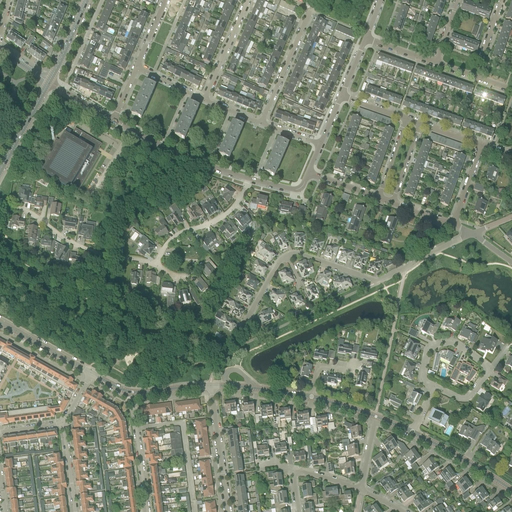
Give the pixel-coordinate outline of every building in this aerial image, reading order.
[(106,4),(113,7),(116,9),(119,2),(116,1),(113,0),(108,0),(107,4),(106,4)] [(260,0),(258,0),(256,5),(259,6),(262,7),(265,9),(268,3),(265,2),(260,0)] [(18,1),(17,6),(24,8),(28,9),(29,3),(26,3),(18,1)] [(470,13),(474,15),(477,6),(472,4),(469,3),(464,1),(463,4),(462,4),(460,10),(465,11),(465,10),(470,12),(470,13)] [(190,2),(188,8),(197,12),(199,13),(201,7),(199,6),(190,2)] [(437,3),(435,8),(442,11),(444,5),(437,3)] [(104,10),(104,11),(111,14),(113,7),(106,4),(107,5),(104,11),(104,10)] [(60,5),(57,10),(65,13),(67,8),(60,5)] [(227,5),(224,10),(231,13),(233,8),(227,5)] [(256,5),(254,10),(260,13),(263,14),(265,9),(262,7),(259,6),(256,5)] [(401,6),(399,12),(406,14),(408,8),(401,6)] [(477,6),(474,15),(479,16),(479,15),(484,17),(484,18),(488,20),(490,14),(491,10),(491,11),(486,9),(483,8),(477,6),(478,6),(477,6)] [(188,8),(185,13),(192,16),(194,17),(197,12),(188,8)] [(442,11),(435,8),(432,14),(440,17),(442,11)] [(57,10),(55,16),(62,19),(65,13),(57,10)] [(224,10),(222,16),(229,19),(231,13),(224,10)] [(254,10),(251,16),(257,18),(260,13),(254,10)] [(101,17),(108,20),(111,14),(104,11),(103,11),(104,11),(101,17)] [(23,14),(15,12),(13,18),(21,20),(23,14)] [(141,12),(139,18),(146,20),(148,15),(141,12)] [(399,12),(397,18),(404,20),(406,14),(399,12)] [(185,13),(183,19),(189,21),(192,16),(185,13)] [(52,14),(50,20),(52,21),(60,24),(62,19),(55,16),(52,14)] [(222,16),(219,21),(226,24),(229,19),(222,16)] [(251,16),(249,21),(255,24),(257,18),(251,16)] [(317,18),(315,24),(321,26),(325,28),(326,26),(326,25),(327,23),(324,21),(325,18),(319,16),(318,18),(317,18)] [(98,23),(105,26),(108,20),(101,17),(99,23),(98,23)] [(287,21),(285,24),(292,27),(294,21),(295,22),(295,21),(286,17),(284,20),(287,21)] [(432,17),(430,23),(437,25),(439,19),(432,17)] [(135,19),(134,22),(137,23),(143,26),(146,20),(139,18),(138,20),(135,19)] [(397,18),(395,24),(402,26),(404,20),(397,18)] [(183,19),(180,24),(187,27),(189,21),(183,19)] [(46,25),(47,25),(58,30),(60,24),(52,21),(49,20),(46,25)] [(219,21),(217,27),(224,30),(226,24),(219,21)] [(249,21),(246,27),(253,29),(255,24),(249,21)] [(131,27),(141,31),(143,26),(137,23),(133,22),(131,27)] [(511,24),(505,22),(502,28),(510,31),(511,25),(511,24)] [(95,32),(111,39),(113,40),(114,38),(105,34),(108,27),(105,26),(98,23),(99,23),(96,29),(95,29),(97,30),(96,32),(95,32)] [(430,23),(428,29),(435,31),(437,25),(430,23)] [(475,40),(479,41),(484,25),(481,23),(480,26),(481,26),(477,37),(476,37),(475,40)] [(180,24),(178,30),(182,31),(184,32),(187,27),(180,24)] [(285,24),(283,29),(290,32),(292,27),(285,24)] [(315,24),(312,29),(317,31),(319,32),(322,34),(325,28),(321,26),(315,24)] [(402,26),(395,24),(393,30),(397,31),(400,32),(402,26)] [(46,25),(44,31),(46,31),(48,32),(55,35),(58,30),(48,26),(47,25),(46,25)] [(131,27),(129,33),(138,37),(141,31),(131,27)] [(217,27),(215,32),(221,35),(224,30),(217,27)] [(246,27),(244,32),(250,35),(253,36),(255,31),(253,29),(246,27)] [(502,28),(500,34),(508,37),(510,31),(502,28)] [(283,29),(281,35),(287,38),(290,32),(283,29)] [(312,29),(310,35),(316,37),(319,32),(317,31),(312,29)] [(428,29),(425,34),(433,37),(435,31),(428,29)] [(11,32),(6,38),(11,42),(15,36),(16,35),(17,34),(12,30),(11,32)] [(178,30),(176,35),(182,38),(185,39),(187,34),(184,32),(182,31),(178,30)] [(44,31),(42,37),(45,38),(48,39),(53,41),(55,35),(48,32),(46,31),(44,31)] [(209,37),(212,38),(219,41),(221,35),(215,32),(212,31),(209,37)] [(91,41),(100,45),(103,39),(110,42),(111,39),(95,32),(94,35),(93,34),(93,35),(94,35),(91,41)] [(244,32),(242,38),(248,40),(250,35),(244,32)] [(15,36),(11,42),(16,45),(21,39),(19,37),(20,35),(17,33),(17,34),(16,35),(15,36)] [(129,33),(127,38),(136,43),(138,37),(129,33)] [(275,39),(278,40),(285,43),(287,38),(281,35),(278,34),(275,39)] [(433,37),(425,34),(423,40),(426,41),(430,43),(433,37)] [(462,49),(466,39),(465,39),(460,38),(460,37),(457,36),(457,37),(452,35),(452,34),(451,38),(450,38),(448,44),(449,44),(453,45),(453,44),(459,45),(458,47),(462,48),(462,49)] [(500,34),(498,40),(506,43),(508,37),(500,34)] [(176,35),(173,41),(183,45),(185,39),(182,38),(176,35)] [(310,35),(307,40),(314,43),(316,37),(310,35)] [(25,44),(27,45),(33,37),(30,36),(26,42),(21,39),(16,45),(21,49),(25,44)] [(26,52),(31,56),(36,49),(31,46),(36,39),(33,37),(27,45),(30,47),(26,52)] [(124,44),(127,45),(134,48),(136,43),(127,38),(124,44)] [(212,38),(210,43),(217,46),(219,41),(212,38)] [(242,38),(239,43),(248,47),(249,47),(251,42),(248,40),(242,38)] [(466,39),(462,49),(463,49),(463,48),(467,50),(467,48),(472,50),(472,52),(476,53),(476,54),(478,48),(478,47),(479,44),(474,42),(471,41),(466,40),(466,39)] [(278,40),(276,46),(283,49),(285,43),(278,40)] [(307,40),(305,46),(311,48),(314,43),(307,40)] [(498,40),(496,46),(504,49),(506,43),(498,40)] [(88,47),(95,50),(98,51),(100,45),(91,41),(88,47)] [(170,46),(171,47),(171,49),(180,53),(183,45),(173,41),(171,45),(171,46),(170,46)] [(351,46),(342,42),(340,48),(342,48),(348,51),(351,46)] [(210,43),(207,49),(214,52),(217,46),(210,43)] [(239,43),(237,49),(243,51),(246,53),(248,47),(239,43)] [(127,45),(125,51),(131,54),(134,48),(127,45)] [(276,46),(273,51),(280,54),(283,49),(276,46)] [(305,46),(303,51),(309,54),(311,48),(305,46)] [(496,46),(494,52),(502,55),(504,49),(496,46)] [(31,56),(36,59),(41,53),(43,50),(38,47),(36,49),(31,56)] [(85,53),(92,56),(95,50),(88,47),(86,53),(85,53)] [(203,54),(205,54),(212,57),(214,52),(207,49),(205,48),(203,54)] [(342,48),(339,54),(346,57),(348,51),(342,48)] [(119,55),(122,56),(129,59),(131,54),(125,51),(121,49),(119,55)] [(237,49),(234,54),(238,56),(241,57),(243,58),(246,53),(243,51),(237,49)] [(41,53),(36,59),(41,63),(46,56),(48,54),(43,50),(41,53)] [(273,51),(271,57),(278,60),(280,54),(273,51)] [(303,51),(300,57),(307,59),(311,61),(313,56),(309,54),(303,51)] [(502,55),(494,52),(492,58),(497,60),(497,59),(500,61),(502,55)] [(83,59),(83,60),(91,63),(92,63),(94,57),(92,56),(85,53),(85,54),(83,60),(83,59)] [(334,58),(337,59),(344,62),(346,57),(339,54),(337,53),(334,58)] [(212,57),(205,54),(203,60),(209,63),(212,57)] [(234,54),(232,60),(238,62),(241,64),(243,58),(241,57),(238,56),(234,54)] [(381,63),(382,64),(385,56),(379,54),(377,58),(377,59),(377,61),(382,63),(381,63)] [(122,56),(120,62),(126,65),(129,59),(122,56)] [(382,64),(388,66),(391,58),(385,56),(382,64)] [(271,57),(269,63),(275,65),(278,60),(271,57)] [(300,57),(298,62),(304,65),(307,59),(300,57)] [(388,66),(394,68),(396,60),(391,58),(388,66)] [(337,59),(335,65),(341,68),(344,62),(337,59)] [(91,63),(83,60),(82,60),(83,60),(80,66),(87,69),(88,70),(91,63)] [(232,60),(230,65),(236,68),(238,62),(232,60)] [(394,68),(400,70),(402,62),(396,60),(394,68)] [(168,72),(172,64),(166,61),(162,69),(168,72)] [(117,67),(124,70),(126,65),(120,62),(117,67)] [(298,62),(295,68),(302,70),(305,72),(308,67),(304,65),(298,62)] [(400,70),(405,72),(408,64),(402,62),(400,70)] [(100,74),(99,76),(104,78),(105,78),(106,78),(108,71),(111,65),(108,64),(105,63),(103,68),(100,74)] [(269,63),(266,68),(273,71),(275,65),(269,63)] [(174,75),(178,67),(172,64),(168,72),(174,75)] [(408,64),(405,72),(411,74),(414,66),(408,64)] [(236,68),(230,65),(227,71),(234,74),(234,73),(236,68)] [(335,65),(332,71),(339,73),(341,68),(335,65)] [(180,78),(183,72),(184,69),(178,67),(174,75),(180,78)] [(413,75),(419,77),(422,69),(416,67),(413,75)] [(266,68),(264,74),(271,77),(273,71),(266,68)] [(295,68),(293,73),(299,76),(302,77),(305,72),(302,70),(295,68)] [(419,77),(425,79),(428,71),(422,69),(419,77)] [(192,84),(195,78),(198,73),(192,70),(189,75),(186,81),(187,81),(192,84)] [(332,71),(330,76),(336,79),(339,73),(332,71)] [(425,79),(431,81),(433,73),(428,71),(425,79)] [(186,81),(189,75),(183,72),(180,78),(186,81)] [(293,73),(291,79),(297,81),(298,80),(299,76),(293,73)] [(431,81),(437,83),(439,75),(433,73),(431,81)] [(264,74),(261,79),(268,82),(271,77),(264,74)] [(437,83),(442,85),(445,77),(439,75),(437,83)] [(330,76),(327,82),(334,84),(336,79),(330,76)] [(442,85),(448,87),(451,80),(445,77),(442,85)] [(79,87),(80,87),(82,81),(76,78),(73,84),(74,84),(80,87),(79,87)] [(195,78),(192,84),(193,84),(198,87),(202,81),(195,78)] [(268,82),(261,79),(259,85),(266,88),(266,87),(268,82)] [(291,79),(288,84),(295,87),(298,89),(301,83),(297,81),(291,79)] [(448,87),(454,89),(457,82),(451,80),(448,87)] [(86,90),(89,83),(82,81),(80,87),(86,89),(86,90)] [(92,92),(95,86),(96,84),(90,81),(89,83),(86,90),(92,92)] [(146,82),(139,98),(148,102),(155,86),(146,82)] [(327,82),(325,87),(332,90),(334,84),(327,82)] [(454,89),(460,91),(462,84),(457,82),(454,89)] [(288,84),(286,90),(292,92),(295,87),(288,84)] [(460,91),(466,93),(468,86),(462,84),(460,91)] [(98,95),(101,89),(95,86),(92,92),(92,93),(92,92),(98,95)] [(322,86),(319,91),(320,91),(329,95),(332,90),(325,87),(322,86)] [(468,86),(466,93),(471,95),(474,88),(468,86)] [(365,94),(371,96),(374,88),(373,88),(372,88),(368,87),(367,89),(365,94)] [(371,96),(377,98),(379,90),(374,88),(371,96)] [(474,96),(480,98),(482,91),(476,88),(474,96)] [(104,98),(107,91),(101,89),(98,95),(99,95),(105,97),(104,98)] [(107,91),(104,98),(105,98),(111,100),(111,101),(114,94),(115,91),(109,89),(107,91)] [(217,95),(217,96),(217,95),(223,98),(226,92),(220,89),(217,95)] [(226,92),(223,98),(229,100),(229,101),(230,101),(232,94),(234,91),(227,89),(226,92)] [(283,95),(286,97),(285,98),(290,100),(293,102),(294,99),(294,97),(295,94),(292,92),(286,90),(284,95),(283,95)] [(377,98),(383,100),(385,92),(379,90),(377,98)] [(318,97),(320,98),(327,101),(329,95),(320,91),(318,97)] [(480,98),(485,100),(488,93),(482,91),(480,98)] [(383,100),(388,102),(391,94),(385,92),(383,100)] [(488,93),(485,100),(491,102),(494,95),(488,93)] [(232,94),(230,101),(236,103),(239,97),(232,94)] [(239,97),(236,103),(242,106),(245,99),(246,97),(240,94),(239,97)] [(388,102),(394,104),(397,96),(391,94),(388,102)] [(494,95),(491,102),(497,104),(500,97),(494,95)] [(245,99),(242,106),(248,108),(248,109),(248,108),(249,108),(251,102),(253,99),(246,96),(246,97),(245,99)] [(397,96),(394,104),(400,106),(403,98),(397,96)] [(500,97),(497,104),(503,106),(504,103),(506,99),(500,97)] [(148,102),(139,98),(132,115),(141,119),(148,102)] [(316,103),(325,107),(327,101),(320,98),(318,104),(316,103)] [(251,102),(249,108),(254,111),(255,111),(256,108),(260,110),(263,103),(258,101),(253,99),(251,102)] [(402,107),(408,109),(411,101),(405,99),(402,107)] [(408,109),(414,111),(417,103),(411,101),(408,109)] [(199,107),(189,103),(182,119),(192,123),(199,107)] [(325,107),(316,103),(312,110),(321,114),(322,112),(323,112),(322,112),(325,107)] [(414,111),(420,113),(422,105),(417,103),(414,111)] [(420,113),(425,115),(428,107),(422,105),(420,113)] [(425,115),(431,117),(434,109),(428,107),(425,115)] [(431,117),(437,119),(440,111),(434,109),(431,117)] [(437,119),(443,121),(445,113),(440,111),(437,119)] [(277,112),(274,119),(281,121),(283,114),(277,112)] [(443,121),(448,123),(451,115),(445,113),(443,121)] [(281,121),(287,123),(290,116),(283,114),(281,121)] [(448,123),(454,125),(457,117),(451,115),(448,123)] [(287,123),(294,125),(296,118),(290,116),(287,123)] [(353,116),(350,122),(359,125),(361,119),(358,118),(358,117),(353,116)] [(457,117),(454,125),(460,127),(463,120),(457,117)] [(294,125),(300,128),(303,121),(296,118),(294,125)] [(300,128),(307,130),(310,121),(303,118),(303,121),(300,128)] [(192,123),(182,119),(175,135),(184,140),(192,123)] [(310,121),(307,130),(313,132),(314,129),(319,131),(321,123),(317,122),(310,120),(310,121)] [(462,128),(468,130),(471,122),(465,120),(462,128)] [(233,122),(226,139),(236,143),(243,127),(233,122)] [(350,122),(348,128),(357,131),(359,125),(350,122)] [(468,130),(474,132),(477,124),(471,122),(468,130)] [(474,132),(480,134),(482,127),(477,124),(474,132)] [(385,127),(383,133),(391,136),(393,130),(388,128),(385,127)] [(480,134),(485,136),(488,129),(482,127),(480,134)] [(41,172),(69,189),(70,187),(78,192),(100,154),(97,152),(98,150),(101,144),(75,128),(71,136),(65,133),(60,141),(56,139),(43,162),(46,164),(41,172)] [(348,128),(346,134),(354,137),(355,137),(357,131),(348,128)] [(488,129),(485,136),(492,138),(493,134),(494,131),(488,129),(489,129),(488,129)] [(383,133),(381,139),(389,142),(391,136),(383,133)] [(346,134),(344,140),(352,143),(354,137),(346,134)] [(236,143),(226,139),(219,155),(229,159),(236,143)] [(381,139),(379,145),(387,148),(389,142),(381,139)] [(278,140),(271,156),(281,160),(288,144),(278,140)] [(344,140),(342,146),(350,149),(352,143),(344,140)] [(423,140),(421,147),(429,150),(431,144),(431,143),(428,142),(426,141),(423,140)] [(379,145),(377,151),(385,154),(387,148),(379,145)] [(342,146),(340,152),(348,154),(350,149),(342,146)] [(421,147),(419,153),(427,156),(429,150),(421,147)] [(377,151),(374,157),(383,160),(385,154),(377,151)] [(340,152),(338,158),(346,160),(348,154),(340,152)] [(419,153),(417,159),(425,162),(427,156),(419,153)] [(455,157),(454,160),(463,163),(464,161),(465,157),(461,155),(457,154),(456,158),(455,157)] [(281,161),(271,156),(264,173),(274,177),(281,161)] [(374,157),(372,163),(381,166),(383,160),(374,157)] [(336,163),(336,164),(344,166),(346,160),(338,158),(336,163)] [(417,159),(415,165),(423,168),(425,162),(417,159)] [(454,163),(453,166),(461,169),(462,166),(463,163),(454,160),(453,163),(454,163)] [(372,163),(370,169),(379,172),(381,166),(372,163)] [(336,164),(334,170),(338,172),(339,171),(342,172),(344,166),(336,164)] [(413,170),(413,171),(421,174),(423,168),(415,165),(413,170)] [(450,170),(449,172),(459,176),(460,173),(461,169),(453,166),(451,170),(450,170)] [(487,174),(485,179),(487,180),(488,181),(488,180),(494,182),(497,175),(499,170),(493,168),(493,167),(492,167),(490,167),(489,170),(487,175),(487,174)] [(370,169),(368,175),(376,178),(379,172),(370,169)] [(413,171),(411,177),(418,179),(421,174),(413,171)] [(449,175),(448,179),(456,182),(458,178),(459,176),(449,172),(448,175),(449,175)] [(368,176),(366,181),(367,181),(369,182),(369,183),(374,184),(376,178),(368,175),(368,176)] [(411,177),(409,183),(416,185),(418,179),(411,177)] [(446,182),(445,185),(454,188),(455,185),(456,182),(448,179),(447,182),(446,182)] [(409,183),(407,189),(414,191),(416,185),(409,183)] [(445,187),(444,191),(452,194),(453,190),(454,190),(454,188),(445,185),(444,187),(445,187)] [(221,198),(223,200),(227,203),(230,198),(232,199),(230,198),(234,193),(227,187),(223,192),(225,194),(221,198)] [(20,188),(19,194),(18,198),(23,199),(23,202),(28,203),(30,189),(20,188)] [(407,189),(404,195),(409,197),(409,196),(412,197),(414,191),(407,189)] [(442,194),(441,197),(450,200),(451,197),(452,194),(444,191),(443,194),(442,194)] [(321,201),(319,206),(328,209),(330,202),(331,202),(333,197),(331,196),(330,196),(324,194),(323,194),(325,195),(322,201),(321,201)] [(250,208),(254,210),(256,210),(257,205),(265,207),(268,198),(258,196),(257,201),(252,200),(250,208)] [(450,200),(441,197),(440,199),(441,200),(440,204),(443,205),(448,207),(449,203),(450,200)] [(36,199),(35,203),(34,208),(42,209),(42,206),(46,207),(47,199),(41,198),(41,200),(36,199)] [(49,198),(48,200),(48,205),(52,205),(50,215),(59,216),(59,215),(60,215),(60,214),(60,213),(61,205),(52,204),(53,199),(49,198)] [(202,207),(201,208),(204,212),(206,211),(209,216),(216,211),(214,208),(217,206),(213,199),(208,203),(210,205),(207,207),(206,205),(205,205),(202,207)] [(477,213),(483,215),(483,214),(482,214),(484,207),(485,208),(487,202),(482,200),(481,199),(480,200),(478,199),(478,200),(476,207),(475,207),(474,212),(475,212),(475,213),(476,213),(477,213)] [(280,201),(279,210),(286,211),(286,213),(290,214),(290,215),(294,216),(296,209),(291,208),(292,204),(280,201)] [(193,209),(188,212),(191,217),(194,221),(194,220),(200,216),(201,216),(203,214),(200,209),(197,205),(196,204),(195,204),(194,203),(191,205),(192,206),(191,207),(193,209)] [(175,204),(170,207),(175,214),(172,216),(170,218),(172,220),(174,223),(176,227),(182,223),(179,218),(182,216),(180,212),(179,210),(175,204)] [(354,212),(352,218),(360,221),(363,213),(364,213),(365,208),(364,208),(364,207),(363,207),(362,207),(356,205),(356,206),(357,206),(355,213),(354,212)] [(328,209),(319,206),(317,212),(319,212),(316,219),(315,218),(315,219),(321,221),(322,222),(322,221),(324,222),(326,217),(325,217),(328,209)] [(297,214),(303,217),(306,209),(300,207),(297,214)] [(235,219),(240,225),(237,227),(241,231),(252,222),(247,216),(244,218),(240,214),(235,219)] [(24,227),(24,226),(25,221),(21,220),(21,221),(19,221),(20,218),(13,217),(12,223),(9,223),(8,229),(12,230),(12,226),(18,227),(18,226),(24,227)] [(63,217),(62,221),(61,226),(64,227),(64,229),(68,230),(68,228),(71,229),(75,230),(77,221),(72,220),(72,218),(63,217)] [(386,224),(385,229),(393,232),(396,225),(398,220),(396,219),(395,219),(389,217),(390,218),(388,224),(386,224)] [(360,221),(352,218),(350,223),(351,224),(349,230),(348,230),(347,230),(354,232),(353,233),(355,233),(356,233),(358,228),(360,221)] [(155,231),(157,234),(160,238),(168,233),(165,229),(168,227),(163,219),(160,221),(158,222),(162,227),(155,231)] [(235,226),(233,224),(229,220),(228,222),(229,223),(225,226),(224,225),(219,230),(222,234),(225,232),(226,234),(224,236),(227,240),(233,235),(232,234),(234,232),(231,229),(235,226)] [(85,239),(92,241),(93,232),(95,224),(87,223),(86,226),(80,225),(78,235),(85,236),(85,239)] [(29,227),(29,231),(27,239),(35,240),(35,242),(38,243),(40,235),(36,234),(37,228),(29,227)] [(393,232),(385,229),(382,235),(384,235),(381,242),(380,241),(380,242),(386,244),(386,245),(387,245),(387,244),(389,245),(391,240),(390,240),(393,232)] [(201,239),(204,243),(207,247),(208,247),(209,248),(210,249),(210,250),(218,242),(221,240),(218,236),(214,232),(211,235),(209,232),(209,233),(210,233),(202,240),(201,239)] [(275,242),(276,242),(280,251),(287,248),(285,244),(288,242),(284,233),(273,238),(275,242)] [(294,242),(294,247),(302,248),(302,243),(305,243),(306,238),(306,234),(295,234),(295,237),(294,242)] [(139,253),(138,253),(144,257),(146,254),(149,256),(155,249),(152,247),(154,244),(143,236),(141,239),(139,242),(143,245),(144,243),(147,245),(145,247),(144,247),(143,247),(139,253)] [(53,253),(54,249),(55,242),(55,241),(52,241),(51,242),(49,242),(50,238),(44,237),(43,241),(42,241),(41,246),(48,248),(47,252),(53,253)] [(313,241),(311,246),(309,251),(316,253),(318,249),(321,250),(324,242),(322,241),(319,240),(318,243),(313,241)] [(55,242),(54,249),(56,249),(54,258),(62,263),(63,260),(68,263),(69,255),(70,250),(58,244),(55,242)] [(262,242),(259,246),(262,249),(263,249),(259,254),(262,256),(266,259),(270,262),(275,256),(271,253),(273,250),(271,249),(269,247),(266,245),(262,242)] [(327,246),(325,251),(324,256),(331,259),(333,254),(336,256),(339,247),(333,245),(332,248),(327,246)] [(178,252),(174,255),(177,258),(197,260),(200,258),(197,253),(197,248),(190,248),(189,246),(187,248),(179,247),(178,252)] [(342,252),(340,257),(338,261),(346,264),(347,260),(350,261),(352,255),(353,253),(353,252),(348,250),(347,254),(342,252)] [(70,253),(69,258),(69,260),(72,260),(71,262),(69,262),(68,267),(74,268),(74,265),(75,265),(75,267),(81,268),(83,258),(77,257),(77,258),(76,257),(76,254),(70,253)] [(355,262),(353,266),(360,269),(362,265),(365,266),(365,264),(367,261),(368,258),(369,255),(364,253),(362,257),(362,258),(361,259),(356,257),(355,262)] [(209,259),(208,260),(204,264),(207,267),(205,268),(205,267),(202,270),(210,279),(216,273),(214,271),(217,268),(209,259)] [(370,262),(368,267),(367,271),(374,274),(376,270),(379,271),(382,261),(376,259),(374,263),(370,262)] [(254,272),(259,274),(263,276),(267,270),(263,267),(265,265),(257,260),(254,265),(257,267),(254,272)] [(300,268),(297,269),(302,278),(308,276),(306,271),(310,269),(313,268),(310,261),(307,263),(305,260),(298,264),(300,268)] [(282,283),(285,281),(287,284),(294,281),(290,273),(287,274),(285,270),(278,273),(282,283)] [(132,274),(131,279),(130,285),(137,286),(138,278),(141,279),(142,272),(137,271),(136,274),(132,274)] [(316,283),(325,286),(326,286),(327,286),(328,285),(328,284),(328,283),(331,274),(324,271),(322,275),(319,274),(316,283)] [(147,273),(146,278),(145,283),(159,285),(160,278),(152,277),(153,274),(147,273)] [(247,285),(251,288),(255,290),(259,284),(255,281),(257,279),(249,274),(246,279),(249,281),(247,285)] [(200,278),(194,283),(197,287),(203,294),(207,290),(208,292),(210,291),(211,291),(212,289),(205,281),(203,283),(203,282),(200,278)] [(347,288),(352,286),(348,279),(344,281),(343,278),(333,283),(336,288),(340,286),(342,290),(343,290),(344,291),(347,289),(347,288)] [(162,288),(161,293),(167,294),(167,293),(169,294),(168,294),(168,296),(166,307),(173,308),(175,297),(175,293),(176,288),(172,287),(171,288),(169,287),(170,287),(170,284),(162,283),(162,288)] [(308,293),(305,294),(305,295),(306,296),(309,302),(314,300),(312,297),(317,295),(318,296),(319,297),(321,296),(317,287),(314,288),(313,285),(306,289),(308,293)] [(239,299),(243,302),(248,304),(251,298),(248,295),(249,293),(241,288),(239,293),(241,295),(239,299)] [(188,303),(189,303),(189,302),(191,302),(189,295),(188,295),(186,291),(179,293),(180,297),(178,297),(180,305),(182,304),(183,304),(184,304),(185,304),(186,304),(187,304),(188,303)] [(285,295),(278,292),(277,291),(275,294),(271,291),(267,298),(276,303),(279,298),(282,300),(285,295)] [(298,304),(299,307),(305,304),(301,296),(298,298),(296,294),(289,297),(293,306),(298,304)] [(226,298),(223,303),(230,307),(230,306),(231,306),(233,302),(226,298)] [(231,313),(235,316),(240,318),(244,312),(240,309),(241,307),(234,302),(231,307),(234,309),(231,313)] [(259,317),(262,324),(271,320),(269,316),(273,314),(271,308),(261,313),(263,316),(259,317)] [(218,311),(214,317),(225,323),(223,327),(232,332),(236,325),(232,323),(234,320),(220,313),(218,311)] [(454,322),(447,319),(445,318),(441,326),(452,331),(452,330),(455,332),(460,321),(455,319),(454,322)] [(419,329),(418,333),(420,330),(421,330),(421,332),(422,332),(422,333),(422,334),(423,335),(424,335),(425,334),(426,334),(428,336),(429,335),(434,337),(438,328),(440,324),(437,323),(436,325),(433,326),(425,322),(425,323),(423,322),(419,329)] [(472,344),(476,335),(475,335),(477,331),(475,330),(476,327),(469,323),(467,327),(471,329),(470,332),(463,329),(459,336),(469,341),(469,342),(472,344)] [(480,344),(477,350),(484,353),(485,351),(487,352),(488,351),(492,353),(497,341),(493,339),(492,338),(490,342),(485,339),(483,339),(481,342),(480,343),(480,344)] [(419,344),(409,339),(407,343),(410,344),(404,356),(414,360),(415,358),(416,358),(417,356),(416,355),(418,352),(418,350),(419,350),(419,349),(417,348),(419,344)] [(7,344),(1,353),(7,356),(12,348),(11,347),(11,345),(7,343),(7,344)] [(338,353),(345,355),(345,353),(350,355),(351,353),(356,354),(357,346),(353,345),(353,347),(352,347),(343,345),(342,348),(339,348),(338,353)] [(361,352),(360,358),(367,359),(368,358),(376,360),(377,352),(378,349),(371,347),(371,348),(366,347),(362,347),(361,352)] [(12,348),(7,356),(14,360),(15,358),(17,359),(18,359),(16,362),(23,366),(28,357),(21,353),(20,352),(19,352),(12,348)] [(313,359),(320,360),(321,359),(326,360),(326,358),(334,360),(335,352),(329,351),(328,353),(327,353),(328,352),(318,350),(318,354),(314,353),(313,359)] [(435,353),(431,371),(437,372),(438,369),(439,361),(449,365),(453,367),(457,359),(453,357),(454,354),(447,351),(446,352),(445,351),(444,351),(443,351),(442,351),(441,352),(440,352),(439,353),(439,354),(438,354),(437,354),(435,353)] [(28,357),(23,366),(29,369),(34,359),(35,359),(30,356),(29,358),(28,357)] [(34,359),(29,369),(34,372),(40,362),(34,359)] [(45,365),(40,362),(34,372),(40,375),(45,365)] [(404,375),(403,377),(406,378),(411,380),(413,375),(412,375),(413,373),(412,372),(415,366),(407,362),(403,369),(406,370),(404,375)] [(450,378),(450,379),(455,382),(456,381),(460,372),(467,376),(465,380),(466,380),(466,381),(469,383),(476,373),(472,370),(473,368),(470,367),(470,365),(470,364),(467,363),(466,363),(465,365),(462,363),(461,364),(458,363),(456,368),(455,369),(450,378)] [(51,368),(45,365),(40,375),(45,378),(51,368)] [(297,383),(305,385),(306,378),(308,378),(309,373),(311,373),(312,366),(306,365),(306,368),(302,367),(301,376),(301,377),(299,377),(297,383)] [(51,381),(56,371),(51,368),(45,378),(51,381)] [(355,386),(361,387),(362,383),(365,384),(367,375),(366,375),(367,374),(369,374),(370,370),(362,369),(361,374),(359,373),(358,379),(357,378),(355,386)] [(56,384),(62,374),(56,371),(51,381),(56,384)] [(62,374),(56,384),(62,387),(67,377),(62,374)] [(327,383),(336,385),(337,382),(340,382),(341,377),(334,375),(334,376),(329,375),(328,377),(322,376),(321,384),(326,385),(326,382),(327,383)] [(67,377),(62,387),(67,390),(71,382),(72,383),(73,380),(69,378),(68,378),(67,377)] [(494,379),(490,385),(494,388),(498,391),(502,384),(504,385),(507,381),(505,380),(501,377),(500,377),(497,381),(494,379)] [(72,395),(77,386),(72,383),(71,382),(67,390),(66,392),(72,395)] [(409,405),(410,404),(412,406),(409,412),(412,413),(415,407),(415,405),(416,406),(421,397),(415,394),(416,392),(413,390),(408,401),(407,401),(406,402),(406,403),(406,404),(407,404),(408,405),(409,405)] [(82,403),(84,404),(90,393),(86,391),(82,398),(85,399),(82,403)] [(90,400),(93,401),(97,394),(92,391),(91,393),(90,393),(84,404),(87,406),(90,400)] [(480,396),(476,403),(479,404),(476,408),(481,411),(482,412),(485,408),(486,408),(490,400),(489,400),(491,397),(490,396),(485,393),(483,396),(481,395),(480,396)] [(92,409),(95,410),(101,399),(102,396),(97,394),(93,401),(95,403),(92,409)] [(390,398),(389,401),(390,401),(389,402),(390,403),(390,404),(391,405),(392,405),(392,406),(393,407),(394,407),(395,408),(396,408),(397,408),(398,408),(399,408),(402,402),(395,398),(396,397),(391,395),(390,398)] [(62,412),(68,401),(63,399),(59,407),(62,412)] [(96,408),(95,410),(97,411),(99,407),(102,409),(106,402),(102,400),(101,399),(96,408)] [(102,414),(104,415),(110,404),(106,402),(102,409),(104,410),(102,414)] [(231,412),(229,402),(224,403),(225,410),(221,411),(222,418),(226,417),(225,413),(231,412)] [(109,413),(111,414),(117,408),(110,404),(104,415),(107,417),(109,413)] [(243,412),(240,412),(241,419),(241,426),(245,426),(245,419),(249,418),(249,414),(247,404),(242,405),(243,412)] [(261,414),(258,415),(259,424),(262,423),(262,419),(261,417),(267,416),(266,406),(260,407),(261,414)] [(62,412),(59,407),(50,408),(51,417),(54,417),(54,413),(62,412)] [(76,408),(72,416),(79,415),(81,412),(81,410),(76,408)] [(113,416),(109,419),(110,420),(110,421),(111,422),(121,414),(117,408),(111,414),(113,416)] [(429,417),(428,419),(437,423),(440,425),(444,427),(446,423),(447,423),(448,420),(449,419),(448,419),(448,418),(443,416),(444,415),(440,413),(441,412),(433,408),(429,417)] [(279,417),(276,418),(277,425),(280,424),(280,420),(285,419),(284,409),(278,410),(279,417)] [(302,413),(304,425),(304,427),(310,426),(310,433),(314,433),(313,426),(310,426),(309,419),(308,412),(302,413)] [(301,425),(304,425),(302,413),(296,414),(297,421),(294,421),(295,428),(300,428),(301,425)] [(121,414),(111,422),(112,424),(116,421),(117,424),(125,421),(125,420),(121,414)] [(326,416),(321,417),(322,427),(327,426),(328,433),(332,432),(331,430),(330,423),(327,424),(326,416)] [(316,425),(313,426),(314,433),(317,432),(316,428),(322,427),(321,417),(315,418),(316,425)] [(113,427),(113,430),(126,428),(125,421),(117,424),(118,426),(113,427)] [(350,431),(351,434),(361,432),(360,427),(352,428),(352,425),(344,422),(343,426),(347,427),(346,429),(350,431)] [(462,437),(465,438),(467,439),(468,437),(471,439),(476,431),(481,434),(485,426),(483,425),(475,428),(465,422),(463,427),(462,427),(460,430),(461,431),(458,435),(462,437)] [(227,431),(228,437),(237,436),(236,428),(228,427),(228,431),(227,431)] [(480,444),(487,449),(486,450),(490,453),(490,454),(493,456),(496,452),(497,452),(499,449),(498,448),(499,447),(494,445),(495,444),(492,442),(495,438),(489,431),(486,437),(485,436),(480,444)] [(145,437),(142,438),(143,443),(144,443),(152,442),(155,441),(155,439),(158,438),(161,438),(161,435),(158,435),(145,437)] [(399,452),(401,455),(407,450),(403,444),(397,442),(395,443),(391,437),(386,441),(393,450),(398,447),(400,450),(399,452)] [(285,443),(279,443),(281,453),(286,452),(286,445),(289,445),(288,438),(287,438),(284,438),(285,443)] [(279,439),(270,440),(271,447),(274,447),(275,455),(280,454),(280,453),(281,453),(279,443),(279,439)] [(262,444),(262,446),(263,456),(264,455),(264,456),(269,456),(268,448),(271,447),(270,440),(267,441),(267,443),(262,444)] [(389,453),(393,450),(386,441),(382,444),(386,450),(383,452),(387,456),(389,454),(389,453)] [(258,456),(263,456),(262,446),(257,446),(256,442),(253,443),(254,449),(257,449),(258,456)] [(349,443),(342,444),(343,452),(347,452),(357,450),(357,445),(349,446),(349,443)] [(304,451),(298,452),(300,462),(305,461),(305,454),(308,453),(307,446),(303,447),(304,451)] [(404,456),(407,461),(417,454),(413,449),(408,454),(406,451),(400,456),(401,458),(404,456)] [(322,455),(317,455),(318,465),(324,465),(323,457),(326,457),(326,455),(325,450),(322,450),(322,455)] [(381,453),(376,457),(383,466),(388,463),(389,465),(392,463),(388,457),(385,459),(381,453)] [(410,467),(412,469),(416,465),(415,463),(420,459),(417,454),(407,461),(411,466),(410,467)] [(383,466),(376,457),(371,460),(376,466),(373,468),(374,469),(371,471),(371,473),(373,476),(379,471),(379,470),(383,466)] [(422,465),(425,470),(435,463),(431,458),(422,465)] [(345,461),(338,462),(339,465),(339,466),(342,469),(342,470),(344,470),(354,469),(353,463),(346,464),(345,461)] [(428,475),(430,478),(434,474),(432,472),(438,468),(435,463),(425,470),(428,473),(429,475),(428,475)] [(439,475),(443,479),(452,472),(449,468),(439,475)] [(354,469),(344,470),(345,476),(350,475),(350,477),(356,476),(355,469),(354,469)] [(273,478),(273,481),(282,480),(282,479),(282,476),(281,476),(281,474),(274,475),(274,472),(268,473),(268,478),(273,478)] [(386,480),(380,484),(383,489),(393,482),(389,477),(390,476),(391,477),(394,475),(391,472),(389,474),(388,474),(384,477),(386,480)] [(445,485),(447,487),(452,484),(450,481),(456,477),(452,472),(443,479),(446,484),(445,485)] [(456,484),(459,489),(469,482),(465,477),(456,484)] [(269,485),(270,491),(276,490),(276,487),(282,486),(282,484),(283,484),(283,481),(282,481),(282,480),(273,481),(274,485),(269,485)] [(302,492),(311,491),(311,488),(315,487),(314,481),(308,482),(308,485),(302,486),(302,488),(301,489),(302,492)] [(384,489),(383,490),(386,493),(387,493),(389,492),(390,495),(397,490),(401,487),(406,483),(404,481),(399,484),(397,485),(394,481),(393,482),(383,489),(384,489)] [(397,494),(400,498),(410,491),(406,487),(410,484),(408,481),(406,483),(401,487),(403,489),(397,494)] [(462,495),(463,497),(468,493),(466,491),(472,487),(469,482),(459,489),(463,494),(462,495)] [(336,501),(341,500),(341,494),(338,495),(337,488),(334,488),(334,487),(331,488),(331,489),(332,497),(335,497),(336,501)] [(472,494),(476,499),(485,492),(481,487),(472,494)] [(328,498),(332,497),(331,489),(330,489),(330,488),(327,488),(327,489),(324,490),(325,496),(322,497),(323,503),(329,502),(328,498)] [(273,495),(274,500),(287,498),(286,498),(287,498),(287,494),(286,494),(286,492),(279,493),(278,490),(276,490),(270,491),(271,495),(273,495)] [(310,498),(311,501),(317,500),(316,494),(311,494),(311,491),(302,492),(303,493),(302,493),(302,496),(303,496),(303,498),(310,498)] [(341,500),(342,506),(348,505),(348,501),(351,501),(350,492),(349,492),(349,491),(346,492),(346,493),(343,493),(344,500),(341,500)] [(410,491),(400,498),(404,503),(413,496),(410,491)] [(417,497),(413,500),(414,503),(413,504),(417,508),(426,501),(422,497),(424,496),(426,494),(424,492),(422,493),(417,497)] [(478,505),(480,507),(485,504),(483,501),(488,497),(485,492),(476,499),(479,504),(478,505)] [(273,509),(275,509),(281,508),(281,505),(287,504),(287,502),(288,502),(288,499),(287,499),(287,498),(274,500),(274,505),(272,506),(273,509)] [(488,505),(491,510),(490,510),(491,511),(493,511),(497,509),(497,508),(502,504),(500,501),(500,502),(497,498),(491,502),(488,505)] [(305,510),(305,511),(314,510),(313,506),(317,506),(317,500),(311,501),(311,504),(304,504),(304,507),(304,510),(305,510)] [(426,501),(417,508),(419,511),(421,511),(424,510),(429,506),(433,503),(431,501),(430,502),(427,503),(426,501)] [(433,511),(441,511),(446,509),(442,504),(443,503),(441,501),(437,504),(438,507),(433,511)]
